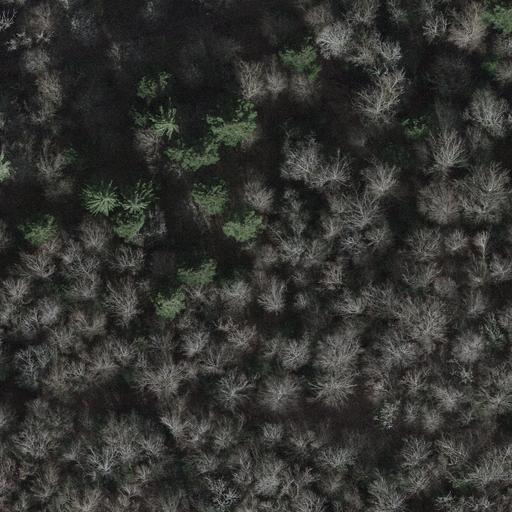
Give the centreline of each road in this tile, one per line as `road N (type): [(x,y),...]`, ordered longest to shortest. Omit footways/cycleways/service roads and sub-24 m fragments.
road 1 (track): [(0,391),(511,443)]
road 2 (track): [(0,57),(102,40),(250,0)]
road 3 (track): [(297,420),(370,391),(511,355)]
